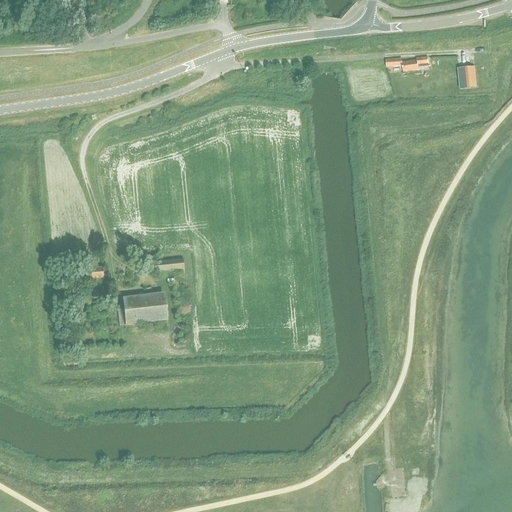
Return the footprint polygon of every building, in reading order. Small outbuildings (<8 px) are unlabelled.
[(402,67),(403,73),(419,70),(418,66),(428,64),(427,58),(417,59),(417,61),(402,63),(402,62),(399,62),(398,59),(385,60),(386,68),(402,67)] [(466,68),(458,69),(458,71),(460,90),(476,88),(474,67),(466,68)] [(179,275),(185,275),(184,260),(149,264),(150,273),(179,271),(179,275)] [(86,280),(104,278),(103,269),(86,270),(86,280)] [(91,297),(101,296),(100,292),(96,293),(95,284),(87,285),(88,294),(91,294),(91,297)] [(135,297),(123,298),(126,326),(138,325),(135,297)]
